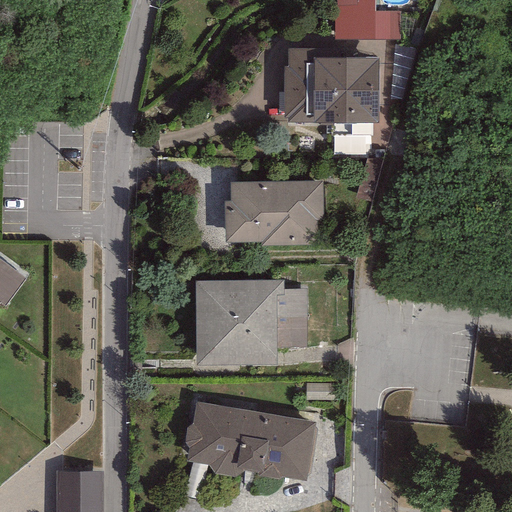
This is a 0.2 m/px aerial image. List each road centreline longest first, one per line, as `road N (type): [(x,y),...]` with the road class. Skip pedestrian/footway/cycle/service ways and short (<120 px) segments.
road 1 (residential): [(114,511),(118,144),(148,0)]
road 2 (residential): [(363,511),(368,365),(434,369)]
road 3 (unknown): [(366,407),(511,413)]
